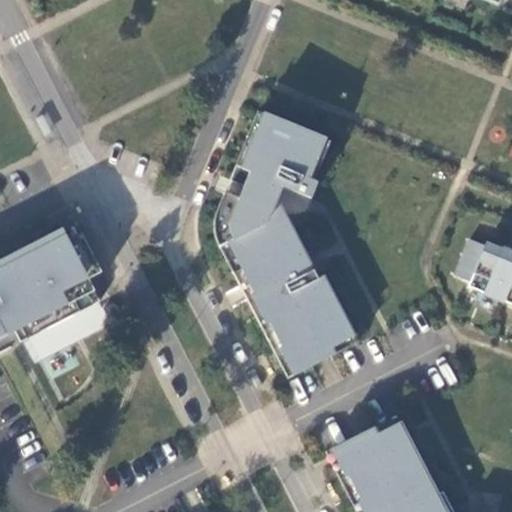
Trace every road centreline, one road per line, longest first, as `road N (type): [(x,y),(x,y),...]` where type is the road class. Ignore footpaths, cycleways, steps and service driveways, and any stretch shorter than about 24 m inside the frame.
road 1 (tertiary): [(64,143),(253,511)]
road 2 (tertiary): [(301,511),(168,231)]
road 3 (residential): [(168,231),(263,0)]
road 4 (tertiary): [(0,12),(64,143)]
road 5 (tertiary): [(168,231),(64,143)]
